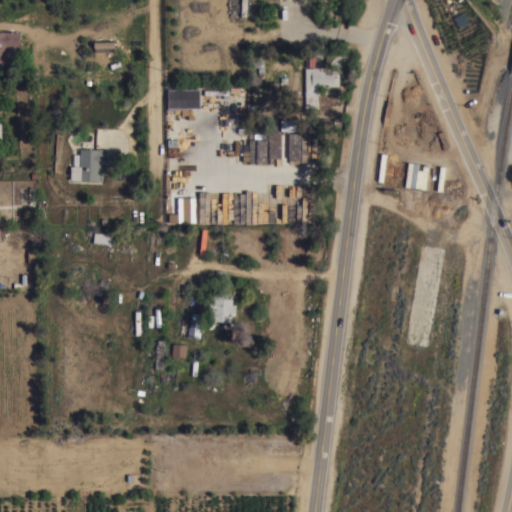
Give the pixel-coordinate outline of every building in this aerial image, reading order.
[(0,21),(17,21),(17,35),(4,35),(5,53),(0,53),(0,21)] [(0,63),(6,64),(6,54),(16,54),(16,32),(0,31),(0,63)] [(113,51),(94,52),(93,47),(93,41),(113,41),(113,51)] [(264,80),(252,80),(252,66),(253,66),(253,60),(262,59),(262,66),(264,66),(264,80)] [(304,67),(312,67),(333,67),(333,73),(338,73),(338,85),(316,85),(316,111),(304,111),(304,67)] [(198,89),(199,109),(167,109),(167,89),(198,89)] [(228,89),(228,94),(227,94),(227,98),(222,98),(222,94),(203,94),(203,89),(228,89)] [(295,119),(295,123),(306,123),(306,130),(295,130),(295,131),(280,131),(280,119),(295,119)] [(268,133),(280,133),(280,161),(268,161),(268,133)] [(288,133),(300,133),(300,161),(292,161),(292,163),(288,163),(288,133)] [(256,140),(266,140),(266,164),(256,164),(256,140)] [(69,179),(70,165),(73,165),(73,153),(79,153),(79,148),(98,149),(98,148),(116,149),(115,164),(99,164),(99,167),(102,167),(102,170),(99,170),(99,177),(102,177),(102,180),(97,180),(69,179)] [(423,190),(426,169),(415,167),(416,164),(406,162),(403,187),(423,190)] [(169,183),(176,183),(177,210),(169,210),(169,183)] [(37,199),(46,199),(47,205),(44,205),(45,225),(37,225),(37,199)] [(92,241),(93,232),(116,234),(115,243),(92,241)] [(207,319),(210,291),(227,292),(226,297),(232,298),(231,303),(235,304),(234,316),(230,316),(230,321),(207,319)] [(191,318),(191,312),(197,313),(197,318),(199,318),(198,330),(199,330),(199,336),(186,336),(186,326),(189,327),(190,318),(191,318)] [(162,356),(163,356),(161,368),(154,367),(157,346),(156,346),(157,339),(164,340),(162,356)] [(184,356),(171,355),(172,343),(186,344),(184,356)]
